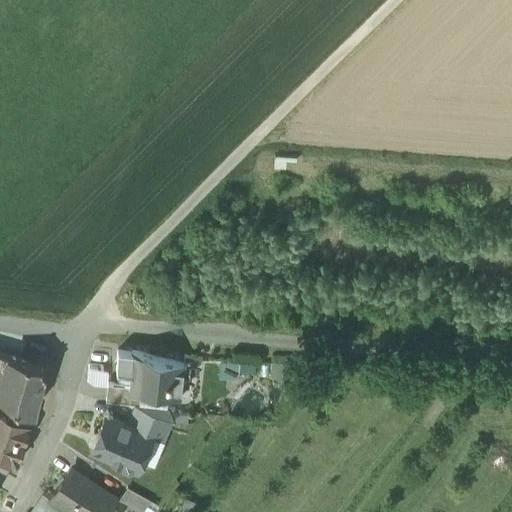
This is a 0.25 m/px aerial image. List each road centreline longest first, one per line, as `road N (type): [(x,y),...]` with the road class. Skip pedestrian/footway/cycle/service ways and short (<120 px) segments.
road 1 (track): [(420,0),(110,318),(97,343)]
road 2 (residential): [(5,511),(97,343)]
